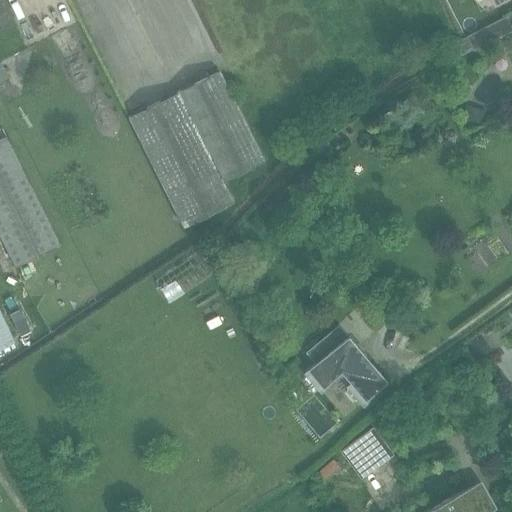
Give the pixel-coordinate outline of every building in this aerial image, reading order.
[(373,0),(377,6),(370,10),(380,29),(420,9),(415,0),(373,0)] [(465,0),(464,1),(470,14),(490,5),(487,0),(465,0)] [(420,9),(380,29),(390,49),(397,46),(402,57),(439,38),(432,24),(429,26),(420,9)] [(473,51),(511,30),(505,17),(456,42),(463,55),(472,49),(473,51)] [(313,37),(293,47),(294,48),(312,84),(331,75),(335,83),(348,77),(336,54),(325,60),(313,37)] [(282,75),(271,81),(283,104),(295,98),(293,94),(312,84),(294,48),(274,58),(282,75)] [(0,62),(0,82),(9,78),(0,62)] [(251,70),(231,80),(249,116),(268,106),(270,111),(283,104),(271,81),(260,87),(251,70)] [(219,107),(208,113),(220,136),(232,129),(230,125),(249,116),(231,80),(211,90),(219,107)] [(188,101),(167,110),(186,147),(205,138),(207,142),(220,136),(208,113),(197,118),(188,101)] [(167,110),(147,120),(159,143),(147,148),(159,171),(171,165),(167,156),(186,147),(167,110)] [(4,138),(0,140),(0,242),(13,269),(58,247),(4,138)] [(224,239),(217,231),(209,237),(216,246),(224,239)] [(0,313),(0,349),(14,343),(0,313)] [(334,346),(325,336),(304,354),(314,366),(305,374),(324,397),(342,382),(364,409),(390,386),(347,335),(334,346)] [(476,362),(492,350),(482,337),(466,349),(476,362)] [(511,385),(511,384),(500,392),(509,404),(511,401),(511,385)] [(372,427),(340,451),(347,461),(363,449),(377,466),(393,454),(372,427)] [(425,511),(489,511),(496,508),(480,481),(463,491),(425,511)]
